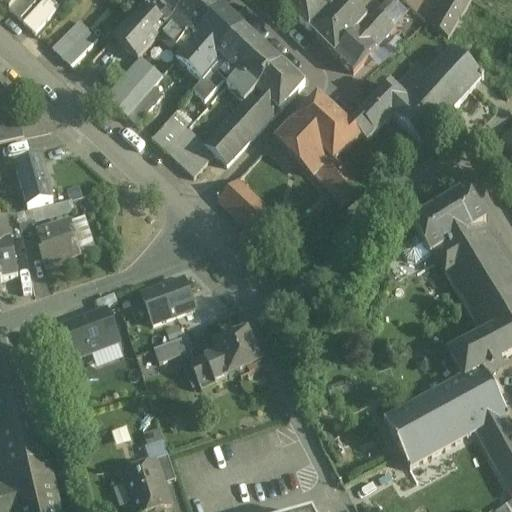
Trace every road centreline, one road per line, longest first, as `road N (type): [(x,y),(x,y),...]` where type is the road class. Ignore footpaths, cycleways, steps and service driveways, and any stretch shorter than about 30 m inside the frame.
road 1 (residential): [(192,225),(0,42)]
road 2 (residential): [(439,172),(351,261),(260,311)]
road 3 (residential): [(192,225),(110,284),(0,322)]
road 4 (residential): [(323,77),(192,225)]
road 5 (residential): [(337,493),(260,311)]
